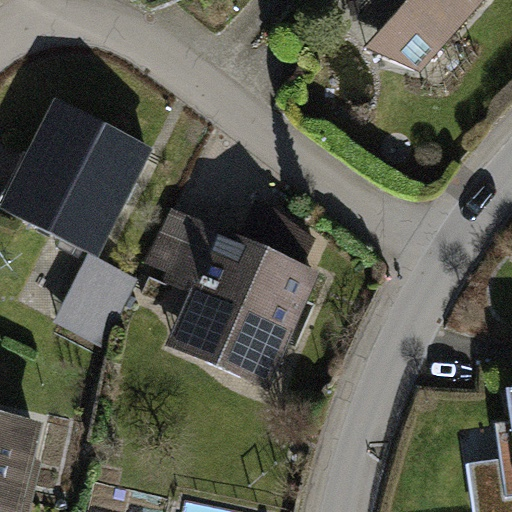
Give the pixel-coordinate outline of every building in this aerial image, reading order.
[(511,0),(383,0),(401,15),(373,47),(436,102),(511,14),(511,0)] [(150,145),(57,99),(2,208),(90,251),(54,322),(100,345),(134,277),(94,257),(150,145)] [(238,240),(165,211),(143,265),(186,282),(162,340),(282,388),(332,265),(309,255),(318,233),(252,207),(238,240)] [(0,488),(45,497),(58,423),(0,412),(0,488)] [(42,511),(45,497),(0,488),(0,511),(42,511)]
